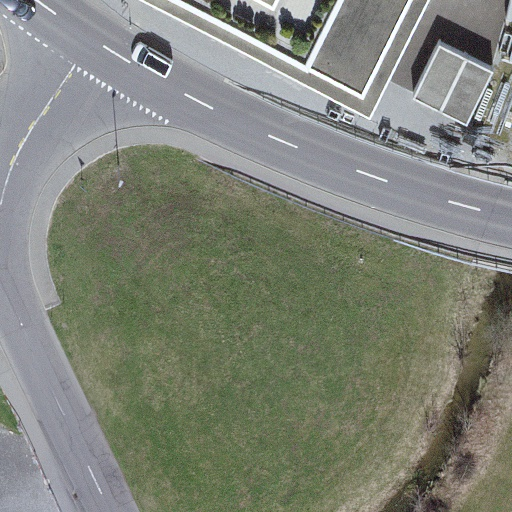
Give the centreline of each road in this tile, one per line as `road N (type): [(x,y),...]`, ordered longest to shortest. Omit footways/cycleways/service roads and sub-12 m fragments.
road 1 (tertiary): [(95,42),(237,122),(328,161),(511,218)]
road 2 (residential): [(110,511),(15,309),(0,257)]
road 3 (residential): [(0,216),(21,146),(95,42)]
